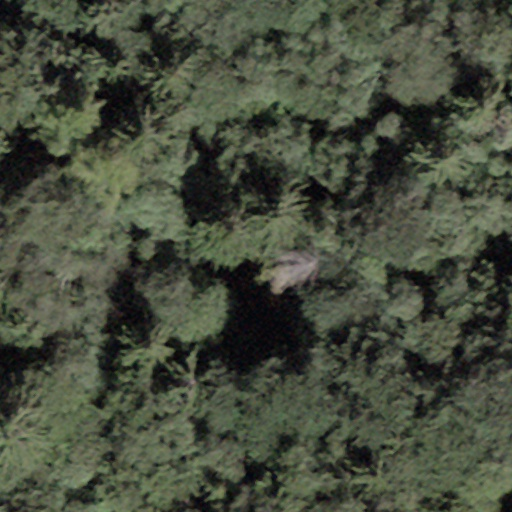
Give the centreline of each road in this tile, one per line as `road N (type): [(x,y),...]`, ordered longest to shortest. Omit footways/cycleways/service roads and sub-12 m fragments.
road 1 (track): [(13,0),(60,181),(187,511)]
road 2 (track): [(107,511),(36,359),(0,312)]
